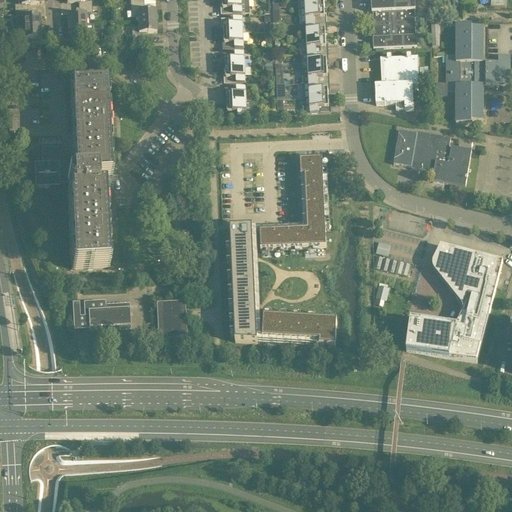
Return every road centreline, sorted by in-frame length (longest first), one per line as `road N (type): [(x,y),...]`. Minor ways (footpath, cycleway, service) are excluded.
road 1 (primary): [(511,426),(263,400),(10,397)]
road 2 (primary): [(13,426),(248,429),(511,454)]
road 3 (residential): [(189,85),(209,105),(216,288),(157,290)]
road 4 (residential): [(511,227),(390,193),(355,143)]
road 5 (residential): [(169,112),(121,172),(129,187),(147,190),(192,131)]
road 6 (residential): [(268,147),(271,218),(239,219),(236,149)]
road 7 (residential): [(54,64),(23,66),(25,129),(57,127),(55,82)]
road 8 (residential): [(355,143),(347,0)]
road 9 (residential): [(169,112),(109,62),(54,64)]
